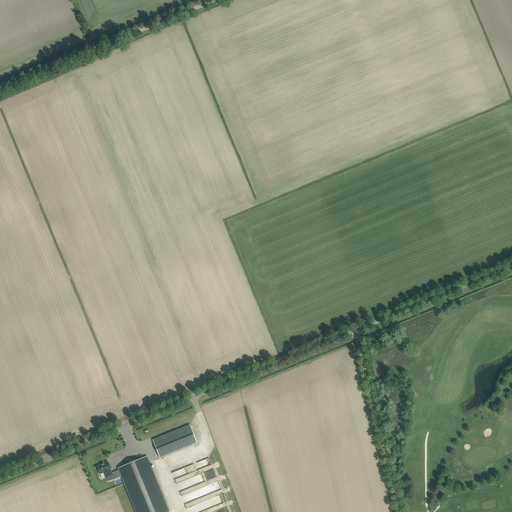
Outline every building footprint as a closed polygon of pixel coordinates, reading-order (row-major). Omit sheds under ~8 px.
[(153,440),(160,459),(197,444),(190,425),(153,440)] [(122,477),(136,511),(168,511),(146,457),(119,468),(119,470),(122,477)] [(119,470),(112,473),(110,470),(111,470),(111,469),(112,468),(112,467),(112,466),(111,465),(110,465),(109,465),(108,462),(101,465),(97,467),(100,474),(104,473),(106,478),(108,482),(114,479),(114,480),(122,477),(119,470)] [(175,479),(177,483),(189,478),(188,475),(198,471),(195,464),(174,472),(176,479),(175,479)] [(212,479),(217,477),(214,469),(209,471),(212,479)] [(230,511),(229,506),(219,509),(217,505),(226,502),(223,494),(205,500),(212,493),(222,490),(219,481),(213,483),(210,481),(180,491),(182,496),(187,494),(190,497),(195,495),(189,501),(189,503),(185,504),(187,508),(195,505),(202,511),(201,511),(230,511)]
